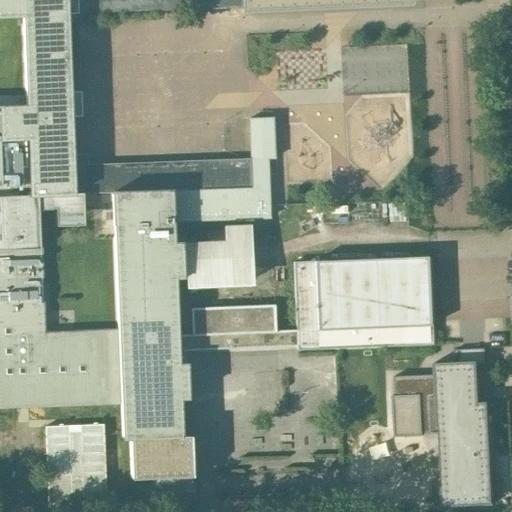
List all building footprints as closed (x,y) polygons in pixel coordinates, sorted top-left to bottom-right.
[(0,0),(0,155),(71,152),(70,117),(82,117),(81,92),(69,92),(66,14),(78,14),(77,0),(0,0)] [(272,118),(249,119),(250,159),(267,158),(267,159),(274,158),(272,118)] [(118,332),(43,335),(38,196),(73,195),(71,152),(0,155),(0,407),(121,403),(123,439),(129,439),(180,437),(179,399),(186,398),(185,364),(177,365),(174,278),(182,278),(180,244),(172,244),(171,222),(269,218),(267,159),(267,158),(250,159),(251,188),(113,193),(118,332)] [(247,230),(206,232),(207,247),(187,247),(188,284),(249,282),(247,230)] [(430,257),(294,263),(298,350),(434,344),(430,257)] [(274,306),(191,309),(192,336),(276,333),(274,306)] [(485,349),(454,350),(455,363),(476,362),(476,365),(485,365),(485,349)] [(455,363),(435,364),(435,374),(393,376),(395,432),(437,431),(440,501),(491,499),(487,403),(478,403),(476,365),(476,362),(455,363)] [(107,497),(105,421),(46,422),(47,498),(107,497)] [(180,437),(129,439),(131,480),(192,477),(190,436),(180,437)]
